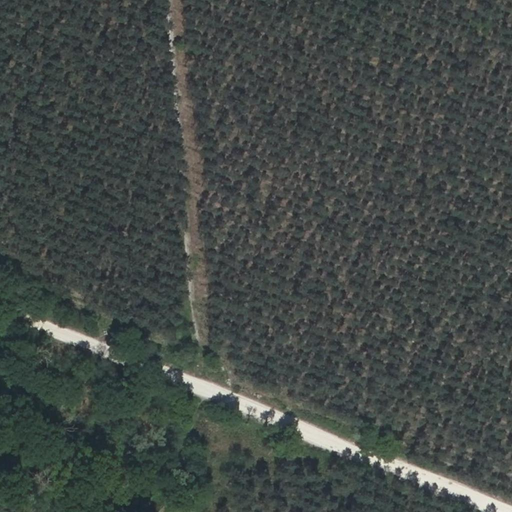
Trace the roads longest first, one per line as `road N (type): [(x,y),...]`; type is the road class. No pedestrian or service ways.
road 1 (track): [(508,511),(0,306)]
road 2 (track): [(179,377),(201,345),(166,0)]
